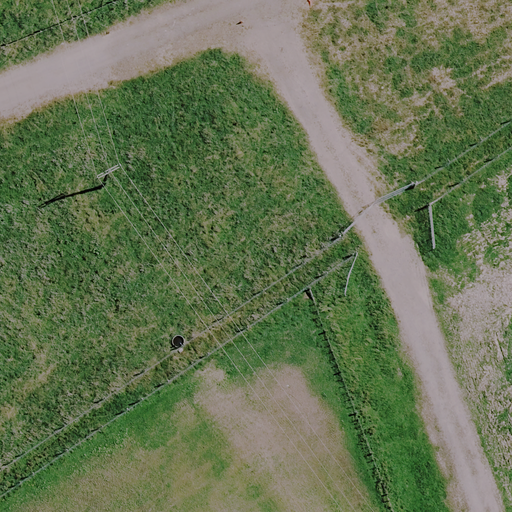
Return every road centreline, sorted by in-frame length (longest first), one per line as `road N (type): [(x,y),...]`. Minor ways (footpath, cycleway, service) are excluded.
road 1 (secondary): [(400,511),(229,0)]
road 2 (secondary): [(416,0),(511,284)]
